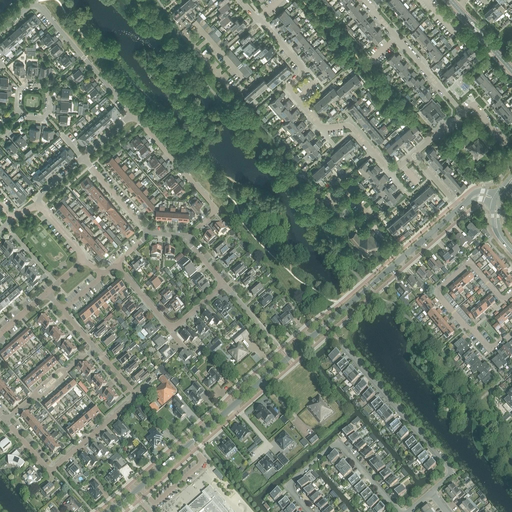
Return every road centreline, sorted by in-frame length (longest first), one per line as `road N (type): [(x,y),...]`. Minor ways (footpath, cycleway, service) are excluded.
road 1 (unclassified): [(108,511),(460,208)]
road 2 (residential): [(413,155),(390,171),(350,125),(319,127),(288,91),(300,67),(242,0)]
road 3 (residential): [(93,347),(132,391),(100,426),(50,469),(8,421)]
road 4 (residential): [(511,336),(489,349),(435,291),(469,261),(504,300),(511,294)]
road 5 (residential): [(429,492),(449,467),(338,342)]
road 6 (residential): [(309,511),(287,486),(337,443),(400,511)]
road 7 (residential): [(185,237),(213,210),(130,111)]
road 8 (residential): [(224,285),(169,329),(115,266)]
road 9 (residential): [(460,113),(364,0)]
road 10 (residential): [(130,111),(35,5)]
